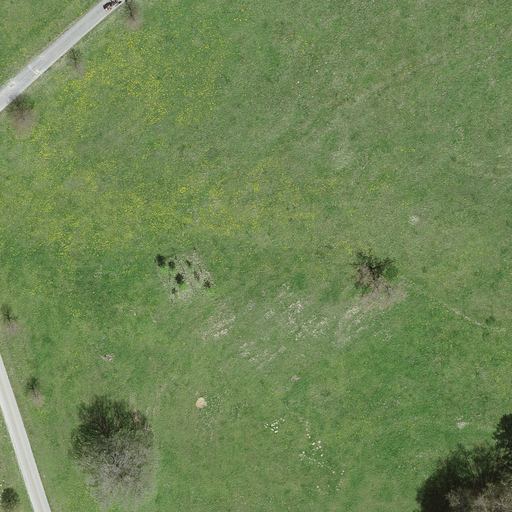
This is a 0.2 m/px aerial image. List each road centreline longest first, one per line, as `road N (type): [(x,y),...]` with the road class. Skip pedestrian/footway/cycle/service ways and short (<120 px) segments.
road 1 (unclassified): [(0,100),(116,0)]
road 2 (unclassified): [(42,511),(0,375)]
